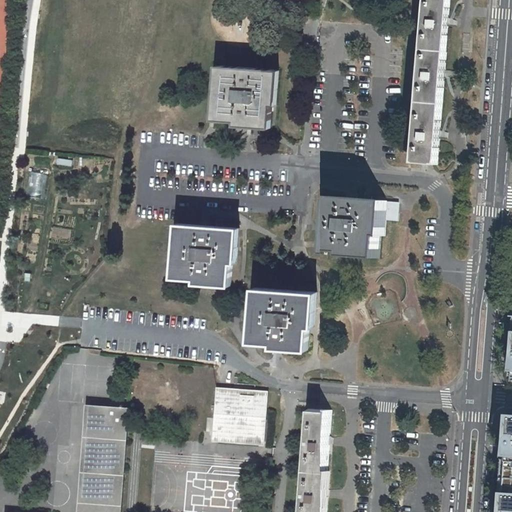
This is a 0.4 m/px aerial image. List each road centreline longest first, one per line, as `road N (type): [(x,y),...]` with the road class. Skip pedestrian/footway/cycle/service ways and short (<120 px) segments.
road 1 (residential): [(487,275),(448,267),(446,208),(426,180),(301,167)]
road 2 (residential): [(478,395),(274,383)]
road 3 (tertiary): [(493,197),(506,0)]
road 4 (residential): [(274,511),(274,383)]
road 5 (tertiary): [(478,395),(487,275)]
